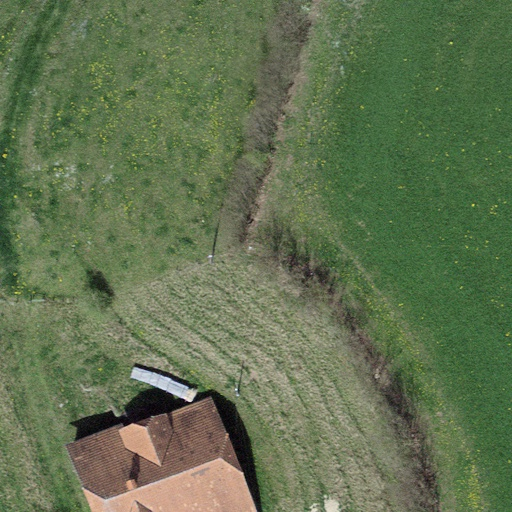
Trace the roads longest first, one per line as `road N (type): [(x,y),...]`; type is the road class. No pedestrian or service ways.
road 1 (track): [(78,511),(0,266)]
road 2 (track): [(0,136),(21,57),(52,0)]
